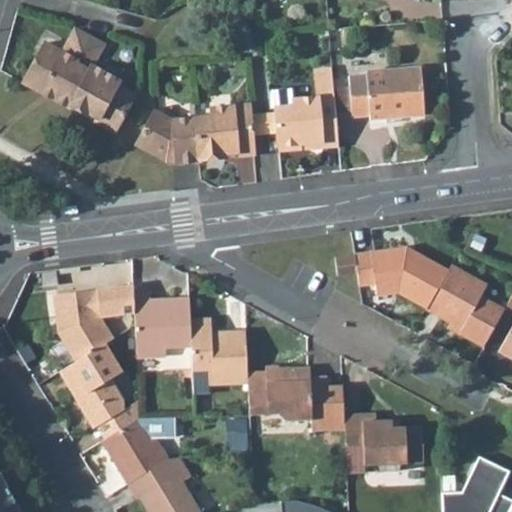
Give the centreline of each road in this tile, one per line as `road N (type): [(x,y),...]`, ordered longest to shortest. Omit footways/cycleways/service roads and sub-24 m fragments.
road 1 (residential): [(493,388),(473,396),(212,257),(199,222)]
road 2 (tertiary): [(199,222),(480,179)]
road 3 (tertiary): [(0,245),(199,222)]
road 4 (residential): [(85,511),(0,371)]
road 5 (residential): [(478,17),(468,60),(480,179)]
